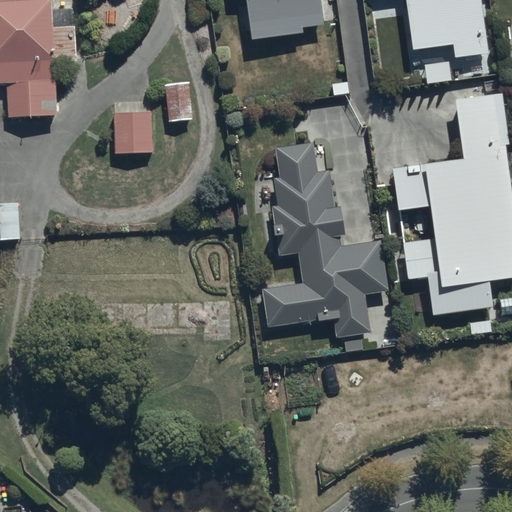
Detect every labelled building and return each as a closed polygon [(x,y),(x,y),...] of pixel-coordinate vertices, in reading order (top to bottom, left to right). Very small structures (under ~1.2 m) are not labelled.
[(48,0),(0,0),(0,91),(7,91),(8,126),(57,125),(56,72),(78,71),(77,34),(73,34),(73,16),(53,16),(53,10),(49,10),(48,0)] [(234,0),(235,5),(246,4),(253,49),(303,42),(302,37),(326,34),(320,0),(234,0)] [(371,0),(374,0),(404,0),(412,60),(455,54),(456,66),(488,62),(480,0),(371,0)] [(170,90),(164,90),(168,130),(194,127),(190,88),(185,88),(185,82),(169,84),(170,90)] [(510,152),(501,101),(455,109),(464,166),(391,177),(397,220),(431,215),(440,281),(413,285),(417,313),(432,311),(434,324),(493,316),(489,291),(511,287),(511,199),(505,153),(510,152)] [(152,158),(151,118),(114,119),(115,159),(152,158)] [(318,179),(313,149),(276,154),(280,183),(273,184),(277,213),(273,213),(279,261),(299,259),(303,289),(262,295),(267,333),(317,326),(318,331),(333,329),(336,343),(370,339),(365,301),(388,297),(381,248),(342,253),(341,245),(346,245),(341,215),(335,216),(329,177),(318,179)] [(0,251),(1,252),(1,246),(20,245),(19,210),(0,210),(0,251)]
